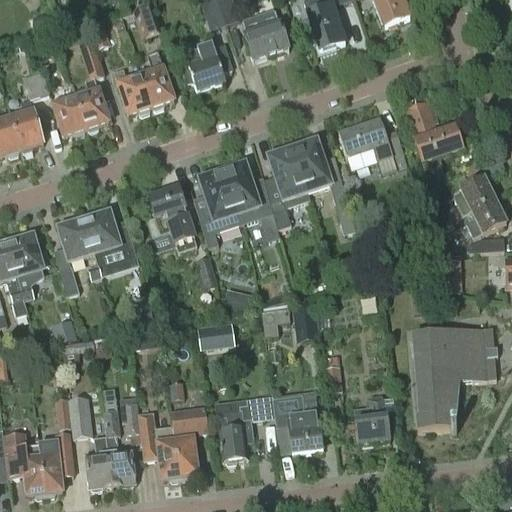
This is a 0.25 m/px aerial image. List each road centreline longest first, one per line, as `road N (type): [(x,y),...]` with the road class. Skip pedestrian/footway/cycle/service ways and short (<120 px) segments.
road 1 (residential): [(0,205),(466,49)]
road 2 (residential): [(186,511),(511,470)]
